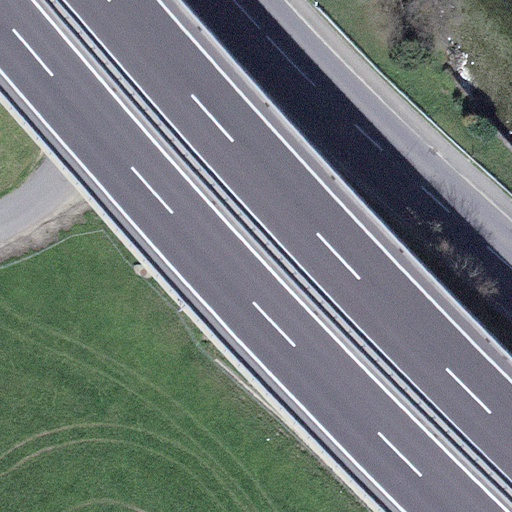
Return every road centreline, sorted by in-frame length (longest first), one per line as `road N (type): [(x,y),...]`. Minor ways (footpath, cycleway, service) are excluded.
road 1 (motorway): [(0,34),(129,187),(332,406),(443,511)]
road 2 (motorway): [(511,435),(403,330),(103,0)]
road 3 (primary): [(231,0),(355,129),(511,272)]
